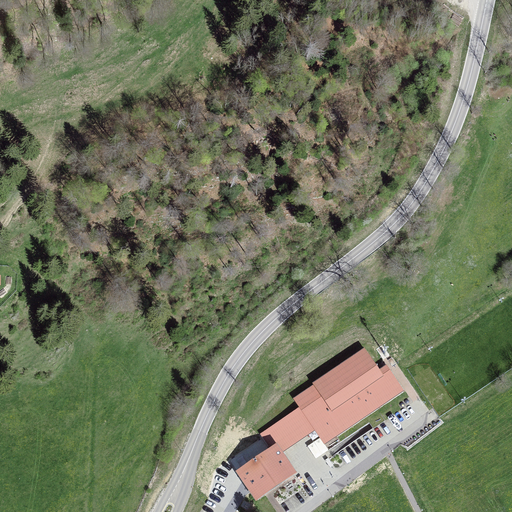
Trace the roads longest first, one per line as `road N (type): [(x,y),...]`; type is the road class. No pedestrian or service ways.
road 1 (secondary): [(487,0),(437,162),(404,213),(287,308),(236,361),(180,480)]
road 2 (residential): [(302,511),(430,413)]
